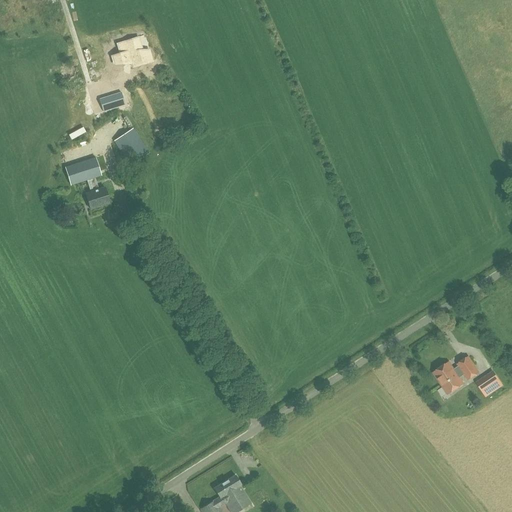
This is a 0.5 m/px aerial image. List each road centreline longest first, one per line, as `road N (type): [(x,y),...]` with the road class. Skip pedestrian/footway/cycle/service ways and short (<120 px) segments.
road 1 (unknown): [(59,0),(99,141),(130,212),(261,427)]
road 2 (unclassified): [(129,511),(511,266)]
